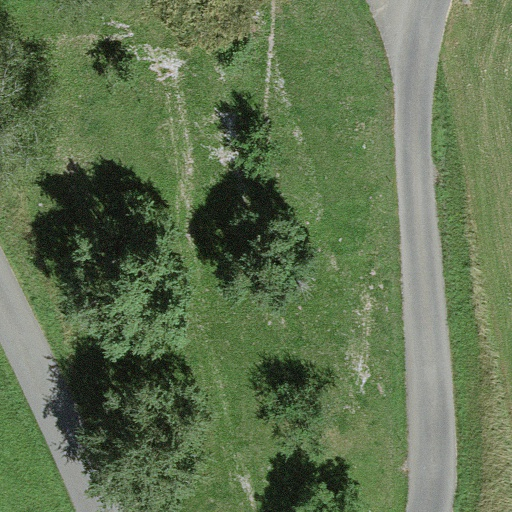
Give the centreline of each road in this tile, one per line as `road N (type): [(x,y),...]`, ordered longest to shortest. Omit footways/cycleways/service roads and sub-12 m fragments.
road 1 (unclassified): [(428,511),(434,433),(413,141),(430,0)]
road 2 (unclassified): [(0,295),(103,511)]
